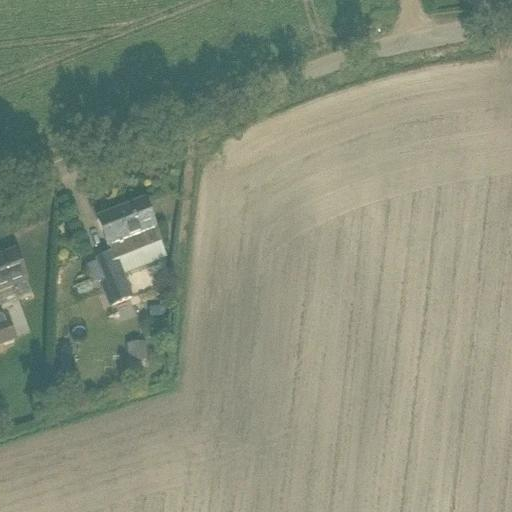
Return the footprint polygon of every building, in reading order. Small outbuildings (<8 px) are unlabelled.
[(154,231),(143,203),(122,211),(123,213),(116,215),(116,214),(97,221),(108,249),(154,231)] [(14,253),(0,258),(0,293),(26,283),(14,253)] [(100,285),(109,308),(131,299),(113,255),(96,262),(105,283),(100,285)] [(0,346),(14,341),(7,324),(0,327),(0,346)] [(143,364),(143,344),(123,344),(123,364),(143,364)]
